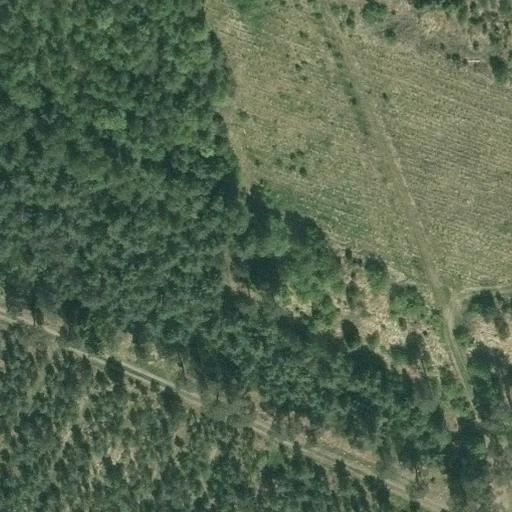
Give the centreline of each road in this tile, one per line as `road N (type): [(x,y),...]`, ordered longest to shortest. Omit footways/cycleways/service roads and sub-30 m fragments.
road 1 (track): [(492,511),(438,302),(326,0)]
road 2 (track): [(0,310),(454,511)]
